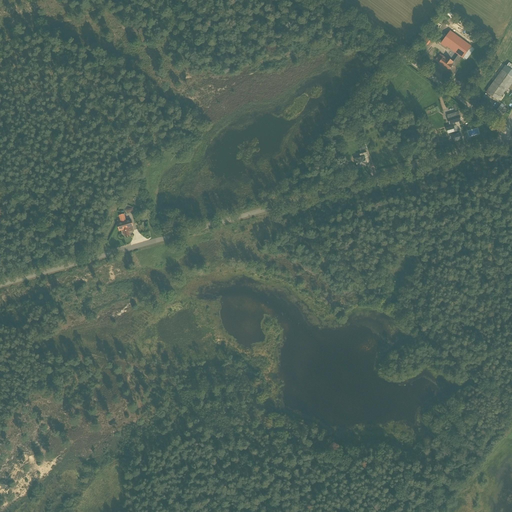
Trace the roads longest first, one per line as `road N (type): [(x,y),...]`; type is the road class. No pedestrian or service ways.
road 1 (tertiary): [(0,284),(511,138)]
road 2 (unclassified): [(511,138),(409,59)]
road 3 (track): [(119,0),(0,42)]
